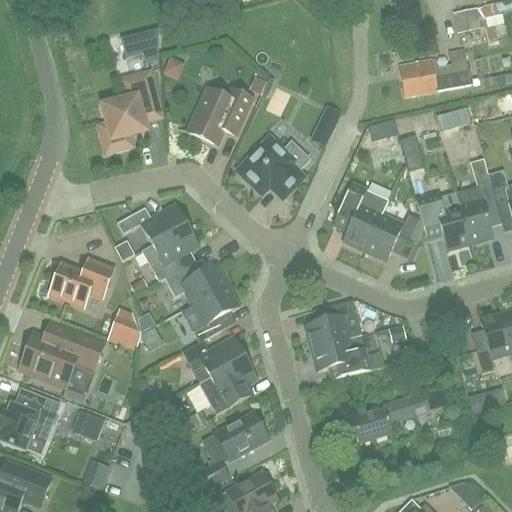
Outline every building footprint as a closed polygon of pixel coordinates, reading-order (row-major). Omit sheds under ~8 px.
[(457,36),(480,31),(484,30),(488,44),(507,39),(501,15),(511,12),(511,2),(504,4),(482,10),(482,9),(476,11),(452,16),(457,36)] [(120,42),(120,43),(125,62),(142,58),(144,68),(157,64),(158,33),(158,32),(120,42)] [(405,99),(472,87),(469,72),(434,79),(431,62),(399,68),(405,99)] [(119,85),(123,103),(102,109),(107,128),(99,130),(106,155),(131,148),(128,139),(146,134),(139,110),(155,106),(148,77),(119,85)] [(207,91),(187,134),(217,148),(224,133),(236,139),(254,103),(230,92),(226,100),(207,91)] [(334,113),(321,141),(333,147),(346,119),(334,113)] [(372,144),(397,136),(393,122),(393,121),(368,128),(372,144)] [(269,143),(239,174),(261,195),(267,189),(271,188),(282,199),(300,180),(297,176),(310,163),(291,144),(281,155),(269,143)] [(511,189),(507,190),(503,173),(487,177),(490,187),(496,210),(498,218),(510,215),(511,222),(511,189)] [(332,228),(347,235),(342,244),(364,254),(381,218),(359,208),(366,193),(351,187),(332,228)] [(455,197),(469,247),(492,240),(485,213),(496,210),(490,187),(455,197)] [(438,201),(437,197),(415,204),(421,223),(423,230),(426,243),(442,239),(446,253),(469,247),(455,197),(438,201)] [(106,232),(116,226),(122,237),(140,228),(151,248),(186,229),(175,208),(150,221),(144,211),(129,219),(124,206),(98,212),(106,232)] [(364,254),(386,264),(398,239),(416,247),(423,230),(421,223),(407,217),(402,227),(381,218),(364,254)] [(186,229),(151,248),(141,254),(158,285),(164,282),(164,283),(178,275),(172,264),(198,250),(186,229)] [(203,261),(178,275),(164,283),(174,301),(185,295),(192,308),(227,289),(216,269),(209,272),(203,261)] [(61,267),(50,297),(83,310),(89,295),(102,300),(113,272),(89,263),(84,276),(61,267)] [(199,345),(202,343),(220,334),(214,323),(238,310),(227,289),(192,308),(199,321),(188,327),(199,345)] [(305,328),(311,351),(349,341),(344,319),(355,316),(352,304),(329,310),(332,321),(305,328)] [(132,317),(119,311),(106,342),(133,354),(140,337),(132,317)] [(511,314),(502,317),(511,351),(511,314)] [(479,323),(487,350),(475,353),(482,376),(493,373),(490,362),(511,355),(511,351),(502,317),(479,323)] [(103,347),(70,334),(49,326),(44,341),(34,337),(22,369),(34,373),(33,376),(34,379),(47,384),(49,383),(51,380),(67,386),(75,366),(93,373),(103,347)] [(391,346),(406,342),(403,328),(388,332),(391,346)] [(347,379),(370,373),(361,339),(349,342),(349,341),(311,351),(317,374),(344,368),(347,379)] [(202,343),(199,345),(181,355),(192,374),(202,368),(209,381),(244,361),(233,340),(208,354),(202,343)] [(244,361),(209,381),(199,387),(216,418),(253,398),(247,387),(256,382),(244,361)] [(444,389),(423,396),(383,408),(384,411),(351,421),(359,447),(392,436),(389,427),(450,408),(444,389)] [(4,415),(0,424),(0,430),(1,431),(0,433),(0,442),(24,452),(31,434),(38,431),(49,435),(60,408),(36,398),(30,414),(11,406),(7,416),(4,415)] [(79,413),(71,434),(97,445),(105,423),(79,413)] [(252,416),(214,437),(229,464),(267,443),(252,416)] [(51,482),(26,472),(4,464),(0,475),(0,511),(18,511),(22,503),(40,510),(51,482)] [(227,481),(218,465),(190,481),(199,497),(227,481)] [(268,511),(266,507),(276,502),(262,476),(218,501),(224,511),(268,511)] [(464,511),(482,511),(486,509),(473,495),(460,507),(464,511)] [(418,511),(420,511),(411,502),(401,511),(418,511)]
